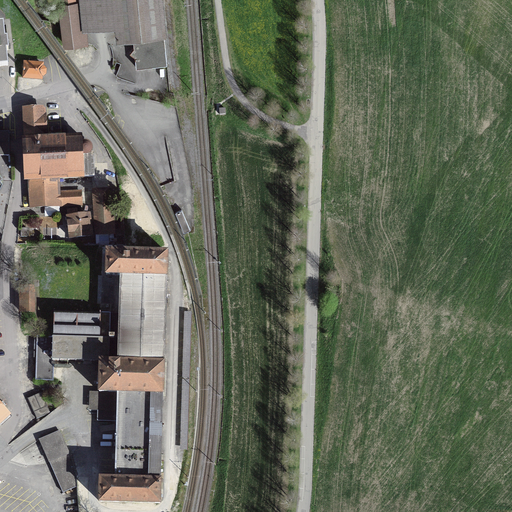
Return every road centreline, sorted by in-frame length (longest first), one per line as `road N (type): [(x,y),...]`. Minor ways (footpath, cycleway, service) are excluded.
road 1 (residential): [(313,0),(317,131),(297,511)]
road 2 (residential): [(0,289),(17,392),(0,437)]
road 3 (residential): [(14,105),(0,237)]
